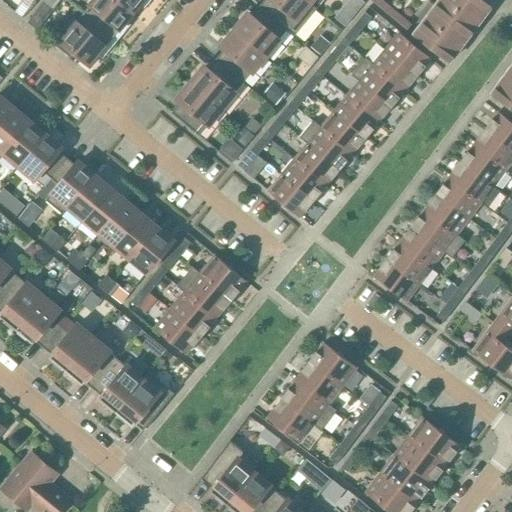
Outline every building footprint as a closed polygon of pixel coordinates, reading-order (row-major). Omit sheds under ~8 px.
[(52,11),(60,0),(43,0),(42,3),(52,11)] [(125,23),(133,13),(116,0),(94,0),(82,14),(115,41),(127,25),(125,23)] [(144,6),(148,0),(116,0),(133,13),(141,4),(144,6)] [(294,36),(316,9),(304,0),(263,0),(258,7),(287,30),(286,30),(294,36)] [(304,0),(316,9),(317,9),(309,2),(311,0),(304,0)] [(361,0),(347,0),(344,5),(354,13),(363,2),(361,0)] [(369,0),(407,31),(411,25),(380,0),(369,0)] [(469,34),(480,20),(452,0),(439,0),(434,8),(469,34)] [(452,0),(480,20),(490,6),(481,0),(452,0)] [(265,56),(286,30),(287,30),(258,7),(250,16),(248,14),(234,31),(265,56)] [(459,48),(469,34),(434,8),(423,22),(459,48)] [(355,24),(360,28),(361,29),(371,17),(370,16),(364,12),(355,24)] [(102,56),(115,41),(82,14),(56,47),(69,58),(73,54),(88,67),(99,53),(102,56)] [(448,62),(459,48),(423,22),(413,36),(448,62)] [(355,24),(345,36),(350,41),(351,41),(361,29),(360,28),(355,24)] [(243,83),(265,56),(234,31),(220,47),(223,49),(215,59),(243,83)] [(385,48),(417,75),(430,59),(398,33),(385,48)] [(320,35),(310,47),(320,55),(330,43),(320,35)] [(329,55),(328,55),(334,60),(335,61),(345,49),(344,48),(338,43),(329,55)] [(404,91),(417,75),(385,48),(372,64),(404,91)] [(308,51),(302,58),(311,66),(313,64),(317,58),(308,51)] [(328,55),(319,67),(325,72),(325,73),(335,61),(334,60),(328,55)] [(372,64),(365,57),(351,74),(358,81),(359,80),(391,107),(404,91),(372,64)] [(221,109),(243,83),(215,59),(206,69),(204,67),(190,84),(221,109)] [(511,88),(511,66),(501,81),(511,88)] [(303,87),(302,87),(309,92),(319,80),(318,80),(312,75),(303,87)] [(378,122),(391,107),(359,80),(358,81),(346,96),(378,122)] [(511,110),(511,88),(501,81),(491,95),(511,110)] [(272,83),(263,95),(275,105),(285,93),(272,83)] [(199,136),(221,109),(190,84),(177,100),(179,102),(170,113),(199,136)] [(302,87),(293,99),(299,104),(309,92),(302,87)] [(365,138),(378,122),(346,96),(333,112),(365,138)] [(0,98),(0,122),(12,109),(0,98)] [(277,118),(276,118),(283,124),(293,112),(293,111),(286,106),(277,118)] [(0,122),(0,157),(3,154),(29,123),(13,109),(12,109),(0,122)] [(351,154),(365,138),(333,112),(321,126),(320,128),(351,154)] [(485,129),(484,129),(511,150),(511,123),(497,112),(485,129)] [(252,118),(245,127),(254,135),(262,126),(252,118)] [(276,118),(267,130),(273,136),(283,124),(276,118)] [(320,128),(321,126),(313,120),(298,138),(306,144),(338,170),(351,154),(320,128)] [(29,123),(3,154),(18,166),(44,135),(29,123)] [(511,150),(484,129),(473,145),(506,170),(511,161),(511,150)] [(50,178),(66,158),(58,151),(60,149),(44,135),(18,166),(35,180),(42,171),(50,178)] [(228,138),(220,148),(234,160),(242,149),(228,138)] [(251,150),(257,155),(267,143),(260,138),(251,150)] [(325,186),(338,170),(306,144),(293,159),(325,186)] [(493,187),(506,170),(473,145),(460,162),(493,187)] [(247,167),(257,155),(251,150),(241,162),(247,167)] [(68,207),(93,176),(77,162),(75,165),(66,158),(50,178),(58,185),(45,201),(62,215),(68,207)] [(312,202),(325,186),(293,159),(280,175),(312,202)] [(460,162),(448,178),(481,203),(489,209),(501,193),(493,187),(460,162)] [(299,217),(312,202),(280,175),(267,191),(281,202),(280,204),(284,207),(285,206),(299,217)] [(84,220),(109,189),(93,176),(68,207),(84,220)] [(468,219),(481,203),(448,178),(435,194),(468,219)] [(99,233),(125,202),(109,189),(84,220),(99,233)] [(456,236),(457,235),(468,219),(435,194),(423,211),(456,236)] [(14,197),(5,208),(16,217),(16,216),(24,206),(14,197)] [(115,246),(141,215),(125,202),(99,233),(115,246)] [(465,241),(457,235),(456,236),(423,211),(411,227),(444,252),(443,253),(451,259),(465,241)] [(131,259),(156,228),(141,215),(115,246),(131,259)] [(431,269),(443,253),(444,252),(411,227),(398,244),(431,269)] [(504,227),(495,239),(501,244),(511,232),(504,227)] [(156,228),(131,259),(147,272),(172,242),(156,228)] [(57,251),(65,242),(58,237),(51,246),(57,251)] [(173,251),(179,256),(190,243),(183,238),(173,251)] [(495,239),(485,251),(492,256),(501,244),(495,239)] [(31,243),(24,252),(31,258),(39,249),(31,243)] [(419,285),(431,269),(398,244),(386,260),(419,285)] [(497,259),(495,262),(505,269),(511,260),(511,252),(506,248),(497,259)] [(73,264),(81,255),(74,250),(67,259),(73,264)] [(163,276),(179,256),(173,251),(157,270),(163,276)] [(81,255),(73,264),(79,269),(87,260),(81,255)] [(199,273),(231,299),(246,282),(232,270),(233,269),(229,265),(228,267),(214,255),(199,273)] [(479,259),(470,271),(477,277),(486,264),(479,259)] [(407,301),(419,285),(386,260),(373,276),(388,287),(387,288),(391,292),(392,291),(407,301)] [(0,262),(0,297),(17,277),(0,262)] [(191,267),(176,285),(184,292),(216,318),(231,299),(199,273),(191,266),(191,267)] [(149,293),(163,276),(157,270),(142,287),(149,293)] [(470,271),(461,284),(467,289),(477,277),(470,271)] [(71,275),(60,288),(70,296),(81,284),(71,275)] [(486,299),(498,284),(486,275),(475,290),(486,299)] [(104,290),(112,281),(106,276),(98,285),(104,290)] [(17,277),(0,297),(0,312),(1,313),(0,314),(0,316),(2,318),(4,321),(3,322),(12,330),(13,328),(15,330),(42,297),(28,286),(17,277)] [(112,281),(104,290),(111,295),(118,286),(112,281)] [(137,307),(149,293),(142,287),(131,301),(137,307)] [(184,292),(169,309),(201,336),(216,318),(184,292)] [(455,292),(445,304),(452,309),(462,297),(455,292)] [(42,297),(15,330),(18,332),(16,334),(25,341),(27,339),(29,341),(32,343),(34,341),(43,348),(60,326),(52,319),(59,311),(56,309),(42,297)] [(511,297),(493,323),(508,334),(511,328),(511,297)] [(465,302),(460,309),(467,315),(473,307),(465,302)] [(445,304),(436,316),(443,322),(452,309),(445,304)] [(186,354),(201,336),(169,309),(154,328),(186,354)] [(128,321),(119,332),(130,341),(139,330),(128,321)] [(511,349),(502,342),(508,334),(493,323),(472,351),(489,363),(488,364),(492,368),(493,367),(510,379),(511,376),(511,349)] [(60,326),(43,348),(51,355),(49,357),(54,362),(53,364),(62,371),(63,369),(65,371),(92,339),(76,325),(69,333),(60,326)] [(92,339),(66,371),(68,373),(66,375),(75,382),(77,380),(82,385),(84,382),(87,385),(93,389),(117,359),(112,355),(92,339)] [(309,362),(342,387),(356,368),(342,357),(343,356),(339,353),(338,354),(323,343),(309,362)] [(156,345),(151,351),(159,358),(164,352),(156,345)] [(117,359),(93,389),(101,396),(99,399),(104,403),(103,405),(111,412),(113,410),(115,412),(142,380),(141,379),(140,378),(117,359)] [(328,406),(328,405),(342,387),(309,362),(295,381),(328,406)] [(142,380),(115,412),(118,414),(116,416),(125,423),(126,422),(132,426),(134,423),(143,431),(174,394),(148,373),(148,372),(141,379),(142,380)] [(336,411),(328,405),(328,406),(295,381),(281,399),(314,424),(313,425),(321,431),(336,411)] [(368,406),(375,411),(386,397),(379,392),(368,406)] [(299,443),(313,425),(314,424),(281,399),(266,418),(299,443)] [(380,415),(387,420),(397,406),(390,401),(380,415)] [(361,430),(375,411),(368,406),(354,425),(361,430)] [(372,439),(387,420),(380,415),(365,434),(372,439)] [(407,436),(445,465),(460,446),(443,433),(444,432),(439,428),(438,430),(422,417),(407,436)] [(346,449),(361,430),(354,425),(339,444),(346,449)] [(272,434),(266,442),(274,448),(280,440),(272,434)] [(358,458),(372,439),(365,434),(351,452),(358,458)] [(431,483),(445,465),(407,436),(393,455),(431,483)] [(230,440),(200,479),(212,488),(210,491),(226,505),(231,499),(253,472),(259,465),(243,451),(230,440)] [(274,448),(274,449),(282,456),(289,447),(280,440),(274,448)] [(336,463),(346,449),(339,444),(329,458),(336,463)] [(347,472),(358,458),(351,452),(340,467),(347,472)] [(53,491),(47,486),(57,474),(32,453),(1,490),(26,511),(31,505),(39,511),(60,511),(70,501),(55,488),(53,491)] [(417,502),(431,483),(393,455),(379,473),(417,502)] [(306,460),(299,469),(308,475),(315,466),(306,460)] [(262,511),(278,493),(253,472),(226,505),(235,511),(262,511)] [(390,511),(409,511),(417,502),(379,473),(365,492),(390,511)] [(332,479),(321,492),(334,504),(345,490),(332,479)] [(300,511),(278,493),(262,511),(300,511)] [(358,498),(351,507),(357,511),(362,511),(368,506),(358,498)]
